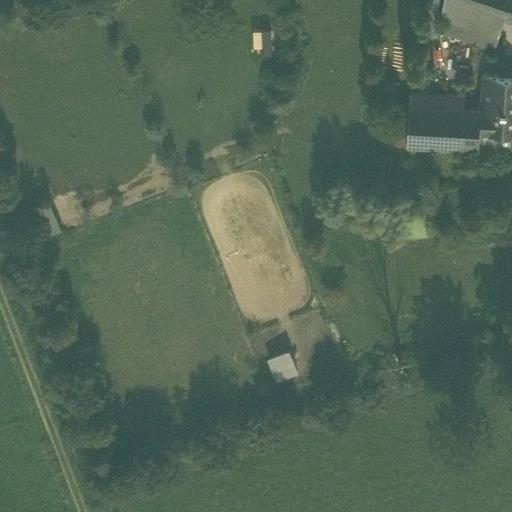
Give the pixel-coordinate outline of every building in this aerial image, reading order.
[(504,15),(511,17),(511,0),(443,0),(441,14),(451,17),(498,33),(504,15)] [(494,45),(498,33),(451,17),(447,28),(494,45)] [(511,62),(501,61),(500,73),(511,73),(511,62)] [(511,73),(500,73),(483,72),(481,106),(479,130),(511,131),(511,73)] [(412,90),(411,101),(445,104),(445,93),(412,90)] [(445,93),(445,104),(463,105),(464,93),(445,92),(445,93)] [(481,106),(463,105),(445,104),(411,101),(410,101),(409,118),(407,143),(478,147),(478,144),(479,130),(481,106)] [(390,142),(407,143),(409,118),(392,118),(390,142)] [(511,146),(511,131),(479,130),(478,144),(511,146)] [(50,198),(31,206),(44,236),(63,228),(50,198)] [(290,346),(267,355),(276,378),(299,369),(290,346)]
